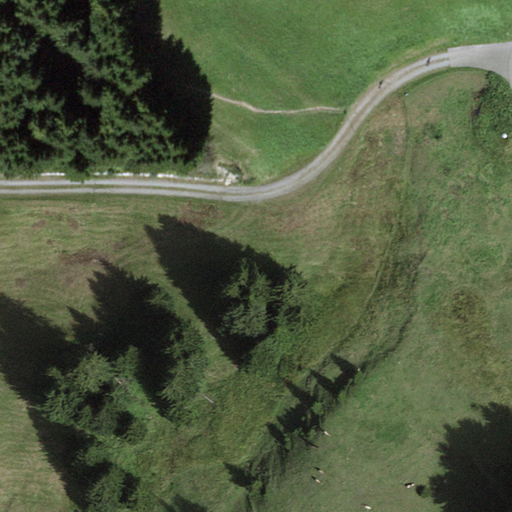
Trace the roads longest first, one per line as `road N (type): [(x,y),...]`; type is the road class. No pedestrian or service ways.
road 1 (track): [(361,112),(316,175),(267,195),(0,184)]
road 2 (track): [(511,58),(426,64),(381,88),(361,112)]
